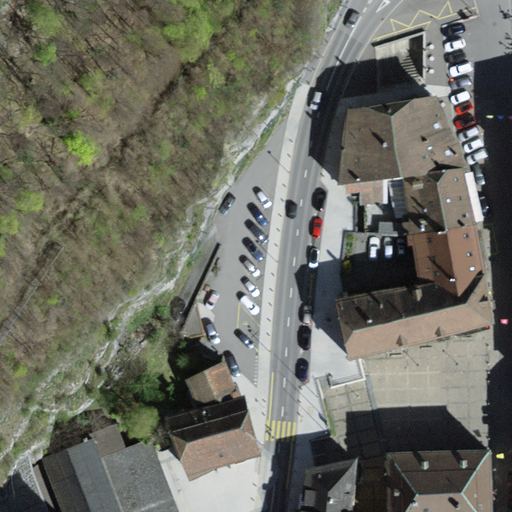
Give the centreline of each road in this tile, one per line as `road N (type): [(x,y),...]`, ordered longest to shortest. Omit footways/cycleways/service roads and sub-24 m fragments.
road 1 (secondary): [(359,18),(317,115),(302,192),(270,511)]
road 2 (residential): [(492,0),(504,398),(511,397)]
